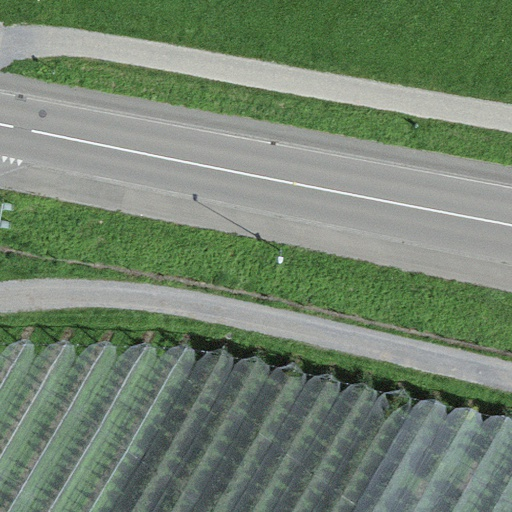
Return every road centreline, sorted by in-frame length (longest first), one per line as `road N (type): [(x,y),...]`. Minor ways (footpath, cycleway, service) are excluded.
road 1 (track): [(511,380),(106,290),(0,294)]
road 2 (secondary): [(0,128),(511,226)]
road 3 (track): [(511,117),(35,33),(0,39)]
